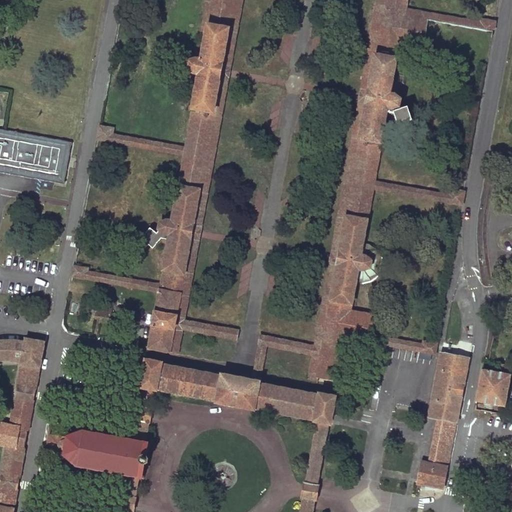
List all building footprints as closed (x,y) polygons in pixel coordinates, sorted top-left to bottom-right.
[(206,0),(200,34),(206,36),(202,62),(196,61),(189,63),(188,70),(193,74),(199,75),(186,148),(184,155),(172,222),(166,221),(160,223),(159,230),(157,233),(151,228),(142,239),(154,248),(162,239),(169,240),(160,285),(159,291),(149,348),(169,352),(233,0),(206,0)] [(233,0),(169,352),(177,353),(182,328),(183,320),(241,0),(233,0)] [(313,354),(309,378),(317,380),(317,377),(385,0),(377,0),(315,346),(313,354)] [(385,0),(317,377),(337,380),(345,337),(371,342),(373,335),(376,316),(350,311),(358,269),(364,270),(370,268),(371,262),(366,257),(360,256),(372,189),(373,182),(386,113),(394,114),(398,126),(412,121),(408,108),(400,110),(399,107),(400,100),(395,96),(389,95),(398,43),(422,47),(427,19),(404,14),(405,9),(406,0),(385,0)] [(405,9),(404,14),(427,19),(480,29),(481,23),(405,9)] [(481,23),(480,29),(492,31),(494,22),(481,20),(481,23)] [(100,126),(97,138),(111,141),(112,134),(113,128),(100,126)] [(0,166),(23,171),(22,177),(64,184),(72,142),(0,129),(0,166)] [(112,134),(111,141),(184,155),(186,148),(112,134)] [(0,166),(0,172),(22,177),(23,171),(0,166)] [(373,182),(372,189),(448,202),(449,195),(373,182)] [(449,195),(448,202),(462,204),(464,191),(450,189),(449,195)] [(74,265),(72,275),(86,278),(87,272),(88,268),(74,265)] [(87,272),(86,278),(159,291),(160,285),(87,272)] [(96,301),(93,315),(110,318),(114,296),(109,295),(107,304),(96,301)] [(183,320),(182,328),(229,338),(225,362),(232,363),(238,330),(183,320)] [(261,335),(253,381),(259,383),(266,345),(313,354),(315,346),(261,335)] [(373,335),(371,342),(422,351),(423,344),(373,335)] [(0,511),(12,511),(17,488),(0,484),(0,360),(6,360),(13,360),(9,385),(17,387),(35,390),(44,344),(9,337),(0,338),(0,511)] [(423,344),(422,351),(434,354),(436,344),(424,342),(423,344)] [(421,461),(417,482),(443,487),(448,466),(446,466),(455,422),(456,422),(468,359),(442,354),(430,417),(438,418),(429,463),(421,461)] [(147,361),(143,380),(331,415),(335,398),(320,395),(319,396),(259,385),(259,383),(253,381),(223,376),(222,378),(161,366),(161,364),(147,361)] [(482,370),(477,401),(505,406),(511,376),(510,375),(511,366),(500,364),(498,373),(482,370)] [(138,420),(134,441),(145,443),(149,422),(150,422),(152,409),(151,409),(154,390),(156,390),(157,389),(218,400),(217,402),(254,409),(255,407),(315,419),(315,421),(318,422),(307,483),(305,483),(303,498),(304,498),(301,511),(131,511),(132,510),(134,510),(136,498),(134,498),(138,476),(128,475),(124,496),(123,496),(121,507),(122,508),(121,511),(311,511),(314,499),(316,500),(319,485),(316,485),(328,423),(330,424),(331,415),(143,380),(141,388),(144,388),(140,407),(139,407),(137,419),(138,420)] [(17,387),(16,396),(34,399),(35,390),(17,387)] [(0,476),(1,477),(19,480),(34,399),(16,396),(7,394),(3,416),(12,418),(11,425),(0,423),(0,476)] [(50,435),(47,451),(64,454),(77,466),(128,475),(138,476),(142,477),(148,443),(145,443),(134,441),(83,432),(67,438),(50,435)] [(1,477),(0,480),(0,484),(17,488),(19,480),(1,477)]
